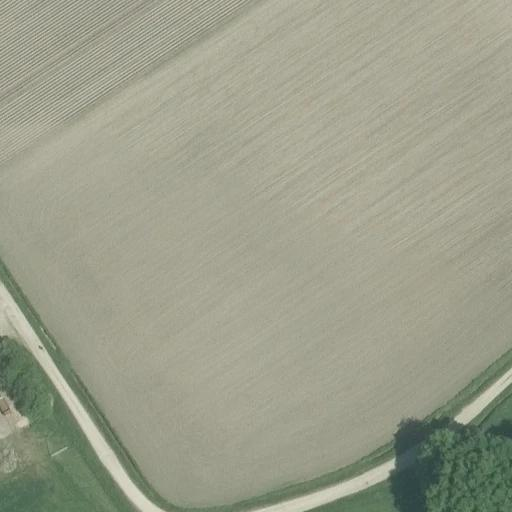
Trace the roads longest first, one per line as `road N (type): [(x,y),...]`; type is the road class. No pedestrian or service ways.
road 1 (track): [(270,511),(401,463),(511,375)]
road 2 (track): [(0,293),(146,511)]
